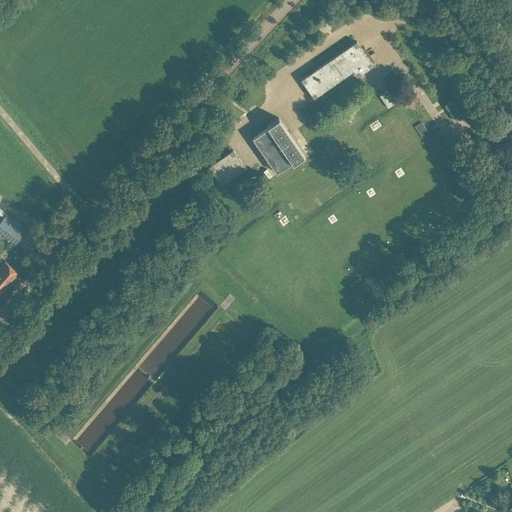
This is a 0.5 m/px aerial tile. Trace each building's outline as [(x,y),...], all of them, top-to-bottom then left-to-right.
[(314,98),(351,72),(353,70),(357,76),(373,65),(356,41),(301,79),(314,98)] [(380,95),(388,107),(398,100),(390,88),(380,95)] [(445,105),(456,121),(463,115),(452,100),(445,105)] [(254,137),(277,171),(292,161),(293,162),(304,154),(279,118),(268,125),(268,126),(254,137)] [(415,126),(423,138),(429,133),(422,122),(415,126)] [(208,167),(222,185),(246,168),(233,150),(208,167)] [(0,221),(0,231),(16,243),(27,229),(6,213),(0,221)] [(5,261),(0,266),(0,293),(19,273),(5,261)]
